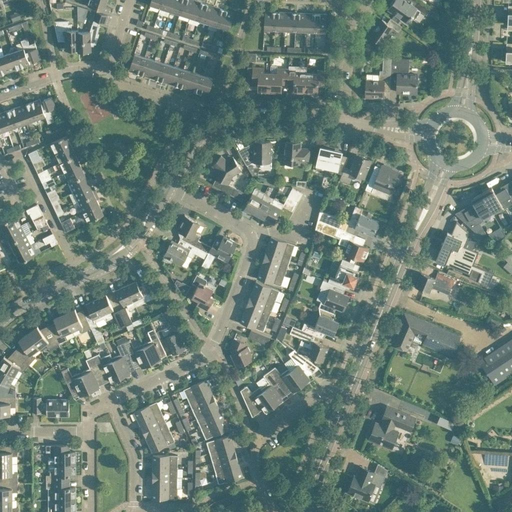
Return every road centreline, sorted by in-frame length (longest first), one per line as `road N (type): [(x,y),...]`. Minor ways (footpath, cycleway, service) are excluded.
road 1 (residential): [(109,401),(211,348),(250,250),(241,225),(169,187)]
road 2 (unclassified): [(169,187),(117,257),(0,321)]
road 3 (unclassified): [(345,122),(266,114),(224,120),(188,150),(169,187)]
road 4 (tertiary): [(347,395),(404,254)]
